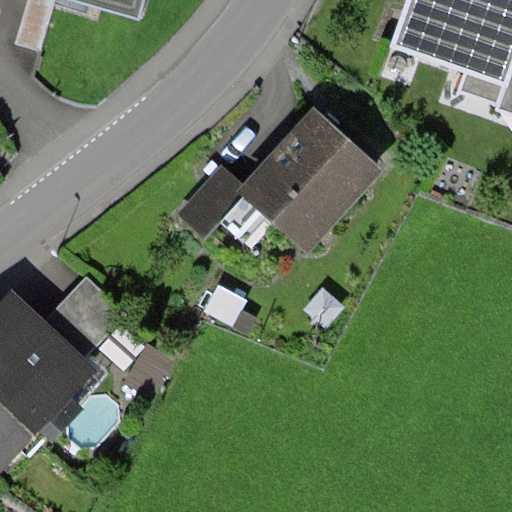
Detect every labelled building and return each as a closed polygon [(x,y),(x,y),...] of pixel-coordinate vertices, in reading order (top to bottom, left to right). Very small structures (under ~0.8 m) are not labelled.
[(59,0),(140,23),(146,0),(59,0)] [(511,0),(408,0),(382,75),(511,121),(511,0)] [(305,246),(373,173),(339,142),(313,119),(221,223),(242,244),(270,212),(305,246)] [(246,192),(224,173),(184,216),(205,236),(246,192)] [(43,329),(82,367),(129,319),(90,281),(43,329)] [(244,304),(216,288),(203,311),(231,327),(244,304)] [(58,391),(82,367),(43,329),(20,306),(0,326),(0,450),(31,419),(50,437),(77,409),(66,398),(58,391)] [(140,359),(126,384),(154,400),(168,374),(140,359)]
